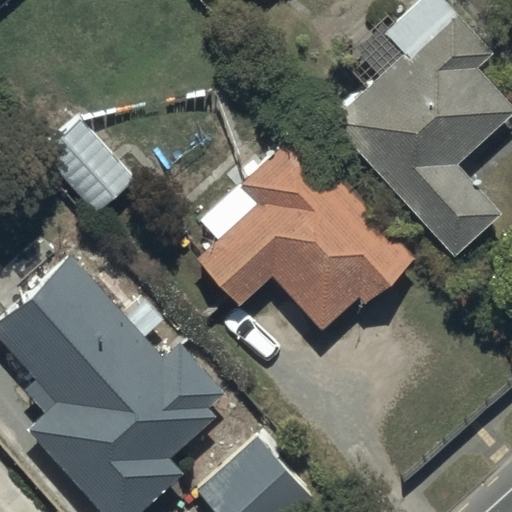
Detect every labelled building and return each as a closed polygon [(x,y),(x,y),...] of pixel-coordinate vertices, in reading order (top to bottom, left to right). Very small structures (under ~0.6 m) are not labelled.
[(491,52),(440,0),(422,0),(384,36),(402,54),(328,125),(453,255),(498,212),(456,168),(511,114),(511,108),(474,69),(491,52)] [(134,179),(77,114),(46,141),(62,159),(55,165),(95,212),(134,179)] [(412,261),(296,133),(199,219),(217,239),(194,260),(236,307),(271,276),(319,330),(358,295),(365,303),(412,261)] [(126,317),(70,256),(0,320),(0,339),(36,378),(22,391),(44,414),(26,431),(101,511),(141,511),(184,472),(170,457),(215,416),(206,407),(223,391),(179,343),(164,357),(145,336),(163,319),(144,300),(126,317)] [(305,511),(313,505),(254,438),(197,488),(218,511),(305,511)]
